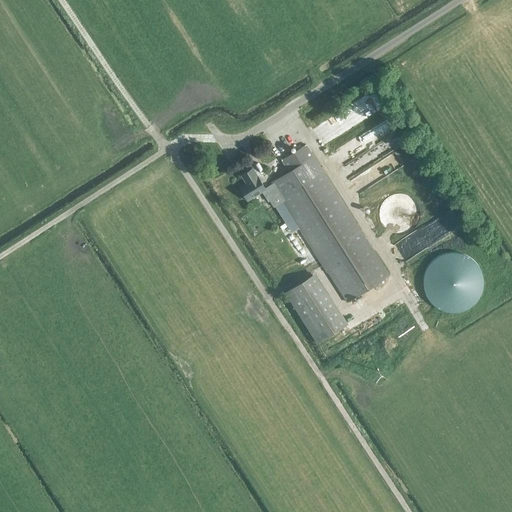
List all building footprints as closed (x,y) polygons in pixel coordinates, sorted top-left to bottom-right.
[(371,98),(364,104),(369,111),(376,105),(371,98)] [(388,276),(313,156),(305,145),(280,161),(288,172),(271,183),(272,185),(265,189),(252,168),(240,176),(245,184),(239,188),(247,201),(261,192),(268,202),(269,201),(273,207),(283,201),(346,303),(388,276)] [(419,220),(420,215),(419,210),(417,204),(414,200),(410,197),(404,195),(399,194),(394,195),(389,197),(384,200),(381,204),(379,210),(378,215),(379,220),(381,225),(384,230),(389,233),(394,235),(399,236),(405,235),(410,233),(414,230),(417,225),(419,220)] [(427,300),(432,306),(438,310),(446,313),(454,314),(461,312),(469,309),(475,304),(479,297),(482,290),(482,282),(481,275),(478,268),(473,262),(466,258),(459,255),(452,254),(444,255),(437,258),(431,263),(426,270),(423,277),(422,285),(424,292),(427,300)] [(314,273),(284,292),(316,343),(346,324),(314,273)] [(377,320),(379,319),(369,304),(361,308),(368,319),(359,324),(367,337),(382,328),(377,320)] [(338,343),(349,337),(346,332),(335,337),(338,343)] [(341,376),(364,364),(360,356),(366,353),(362,345),(333,360),(341,376)]
